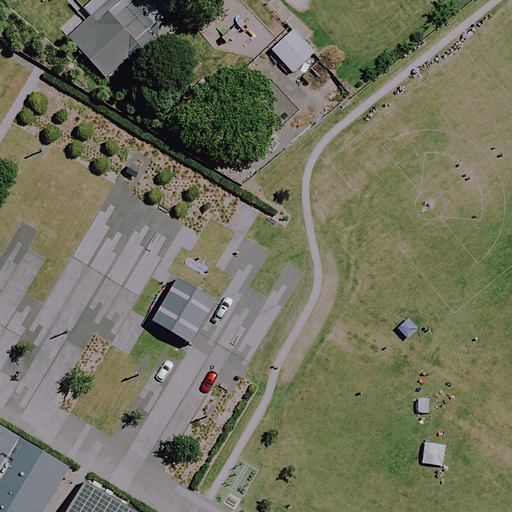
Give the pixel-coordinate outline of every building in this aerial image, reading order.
[(130,0),(112,0),(70,37),(108,80),(126,65),(135,75),(164,49),(148,31),(153,26),(130,0)] [(315,56),(295,31),(272,50),(292,74),(315,56)] [(133,161),(128,169),(138,175),(142,167),(133,161)] [(0,471),(21,436),(0,423),(0,471)] [(46,511),(73,467),(21,436),(0,471),(0,511),(46,511)] [(149,511),(87,476),(66,511),(149,511)]
